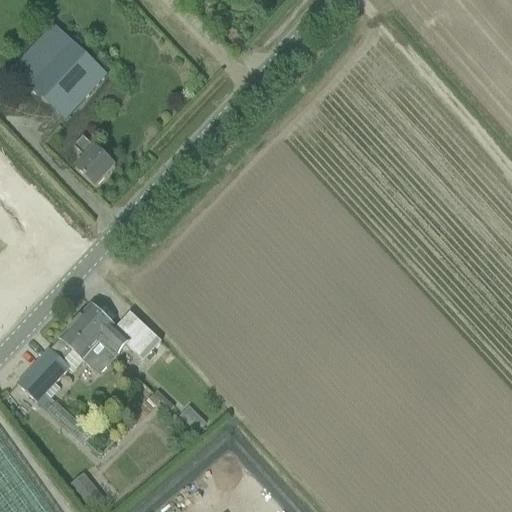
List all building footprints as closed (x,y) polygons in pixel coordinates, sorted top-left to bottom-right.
[(106,78),(92,65),(53,28),(11,73),(31,91),(50,109),(64,123),(106,78)] [(115,169),(83,139),(74,150),(85,161),(75,172),(95,191),(115,169)] [(90,308),(59,342),(59,343),(72,355),(83,364),(98,379),(114,360),(125,349),(143,365),(161,345),(130,316),(115,331),(114,330),(105,322),(90,308)] [(49,352),(17,388),(31,401),(46,414),(54,404),(46,397),(49,393),(54,398),(59,393),(54,389),(69,372),(73,375),(83,364),(72,355),(59,343),(59,342),(52,350),(49,353),(49,352)] [(144,407),(149,413),(160,402),(155,396),(144,407)] [(168,424),(175,431),(181,424),(174,418),(168,424)] [(0,511),(49,511),(0,443),(0,511)] [(83,477),(70,487),(89,511),(93,511),(104,503),(83,477)]
